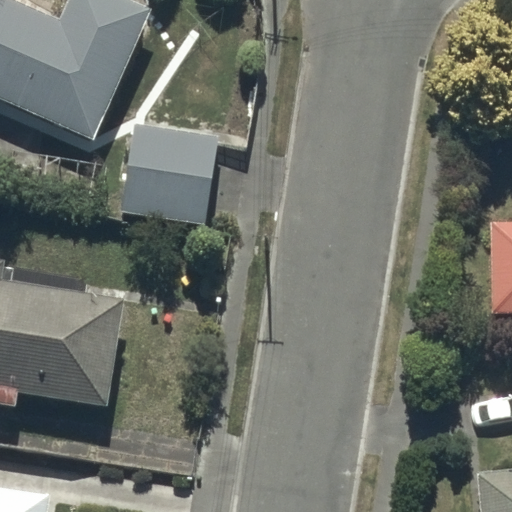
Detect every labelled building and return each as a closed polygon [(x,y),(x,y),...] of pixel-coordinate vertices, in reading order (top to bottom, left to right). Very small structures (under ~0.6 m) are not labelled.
[(0,113),(98,157),(157,27),(95,0),(81,0),(65,38),(0,9),(0,113)] [(138,137),(124,223),(209,237),(223,151),(138,137)] [(511,218),(488,219),(489,311),(511,310),(511,218)] [(0,419),(20,423),(23,409),(112,423),(129,316),(7,297),(10,277),(0,275),(0,419)] [(511,511),(511,465),(474,468),(478,511),(511,511)] [(0,501),(0,511),(54,511),(55,510),(0,501)]
